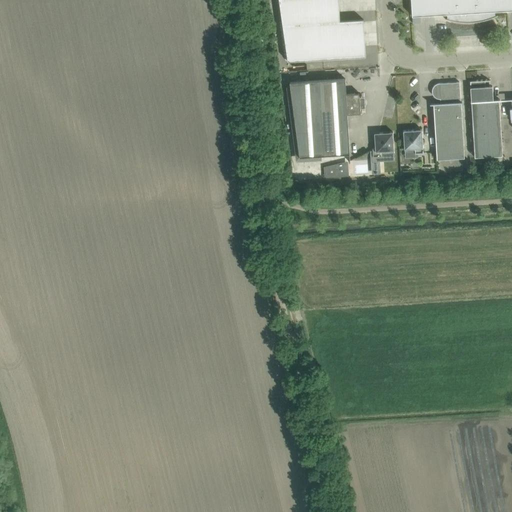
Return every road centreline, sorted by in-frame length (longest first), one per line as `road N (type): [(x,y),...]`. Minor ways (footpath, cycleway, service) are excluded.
road 1 (track): [(234,0),(267,238),(332,511)]
road 2 (unclassified): [(511,55),(407,60),(391,35),(388,0)]
